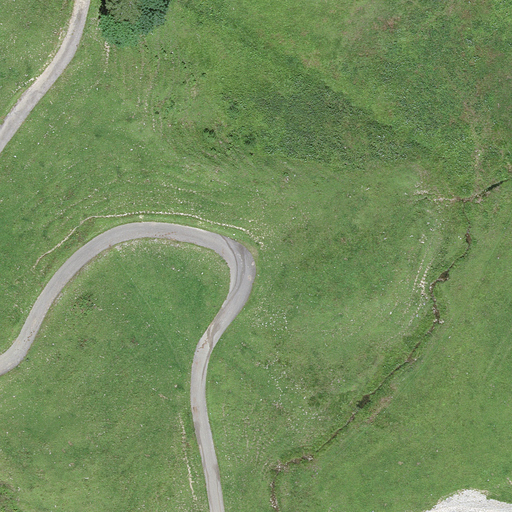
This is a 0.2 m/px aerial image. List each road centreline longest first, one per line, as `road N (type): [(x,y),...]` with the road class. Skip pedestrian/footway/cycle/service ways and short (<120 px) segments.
road 1 (track): [(218,511),(198,381),(210,338),(240,286),(229,250),(151,229),(105,239),(64,274),(23,343),(0,365)]
road 2 (track): [(0,140),(67,46),(82,0)]
